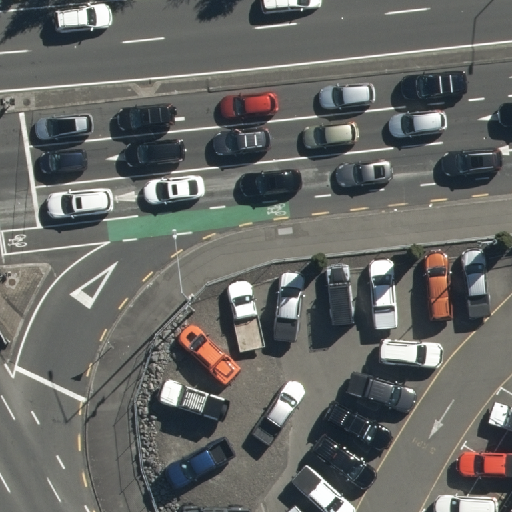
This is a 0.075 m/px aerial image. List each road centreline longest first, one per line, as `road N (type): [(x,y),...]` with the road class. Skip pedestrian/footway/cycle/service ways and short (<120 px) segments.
road 1 (primary): [(312,156),(165,206),(115,245),(59,334),(39,430),(38,511)]
road 2 (primary): [(0,53),(489,0)]
road 3 (primary): [(312,156),(0,190)]
road 4 (primary): [(511,133),(312,156)]
